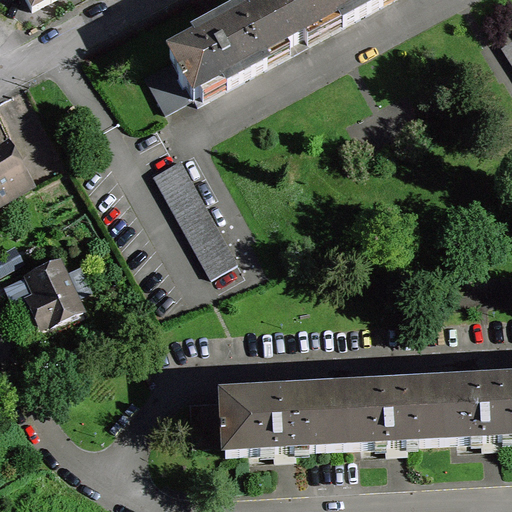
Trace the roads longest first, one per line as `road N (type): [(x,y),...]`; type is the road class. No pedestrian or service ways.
road 1 (residential): [(511,498),(213,511)]
road 2 (residential): [(177,511),(63,452),(51,430)]
